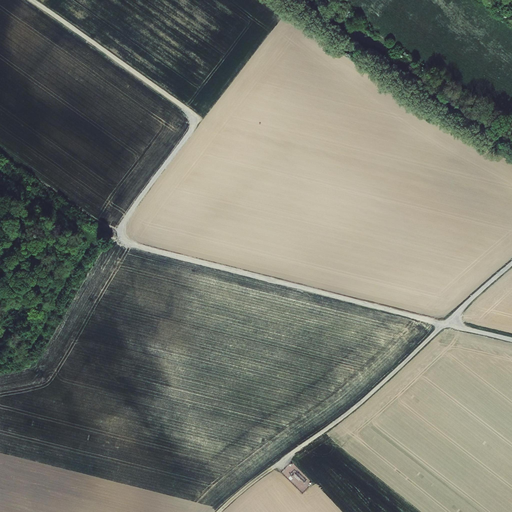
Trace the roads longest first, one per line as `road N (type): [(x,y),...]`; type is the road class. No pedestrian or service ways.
road 1 (track): [(33,0),(194,115),(123,220),(120,236),(132,245),(511,339)]
road 2 (track): [(511,265),(217,511)]
